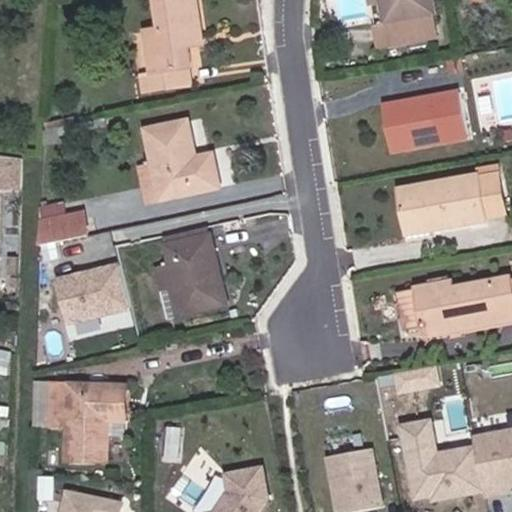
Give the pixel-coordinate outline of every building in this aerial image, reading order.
[(202,36),(196,0),(152,0),(156,23),(144,26),(150,72),(141,73),(145,92),(188,83),(186,68),(190,67),(186,38),(202,36)] [(371,0),(374,13),(386,11),(383,0),(371,0)] [(383,0),(386,11),(390,27),(378,30),(383,51),(441,38),(436,18),(438,18),(434,0),(383,0)] [(463,94),(426,100),(427,106),(387,113),(393,150),(470,137),(463,94)] [(159,133),(166,169),(173,202),(229,191),(221,158),(207,161),(199,126),(159,133)] [(0,155),(0,189),(23,190),(24,159),(0,155)] [(161,204),(173,202),(166,169),(154,171),(161,204)] [(441,227),(491,219),(488,200),(506,197),(501,169),(479,173),(480,178),(405,191),(411,228),(440,222),(441,227)] [(510,216),(506,197),(488,200),(491,219),(510,216)] [(50,220),(50,243),(95,234),(91,212),(50,220)] [(184,239),(185,246),(186,246),(227,238),(226,231),(184,239)] [(241,310),(227,238),(186,246),(190,271),(194,290),(179,293),(184,321),(199,318),(241,310)] [(59,272),(68,321),(134,310),(125,261),(59,272)] [(190,271),(175,274),(179,293),(194,290),(190,271)] [(429,337),(511,324),(511,272),(421,288),(429,337)] [(404,364),(407,384),(444,378),(441,358),(404,364)] [(9,362),(0,359),(0,369),(6,372),(9,362)] [(41,423),(56,423),(56,385),(41,384),(41,423)] [(56,385),(56,423),(75,424),(74,462),(113,464),(114,440),(130,441),(133,388),(56,385)] [(417,452),(420,467),(424,490),(441,487),(441,492),(491,483),(486,455),(469,458),(467,443),(445,447),(439,414),(411,419),(417,452)] [(511,424),(482,430),(483,440),(486,455),(491,483),(506,480),(511,479),(511,424)] [(467,443),(469,458),(486,455),(483,440),(467,443)] [(378,441),(336,449),(347,506),(388,499),(378,441)] [(266,458),(231,464),(234,481),(219,504),(202,507),(203,511),(256,511),(272,489),(266,458)] [(506,480),(491,483),(492,489),(507,487),(506,480)] [(125,511),(127,500),(69,488),(64,511),(125,511)]
